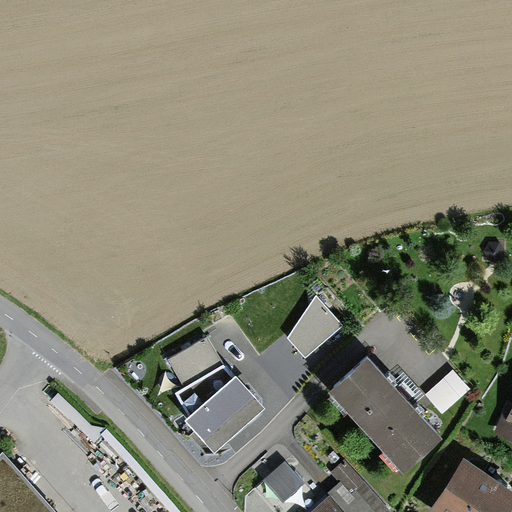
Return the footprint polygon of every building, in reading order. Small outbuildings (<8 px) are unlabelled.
[(342,326),(316,295),(288,338),(306,358),(342,326)] [(207,337),(168,359),(184,388),(176,393),(190,417),(185,421),(215,454),(265,409),(235,376),(223,364),(207,337)] [(373,362),(337,393),(401,467),(437,437),(373,362)] [(470,389),(452,370),(425,394),(442,414),(470,389)] [(511,424),(503,445),(511,448),(511,424)] [(0,511),(54,511),(2,452),(0,454),(0,511)] [(502,511),(511,498),(460,467),(432,511),(502,511)] [(382,511),(351,476),(308,511),(382,511)]
